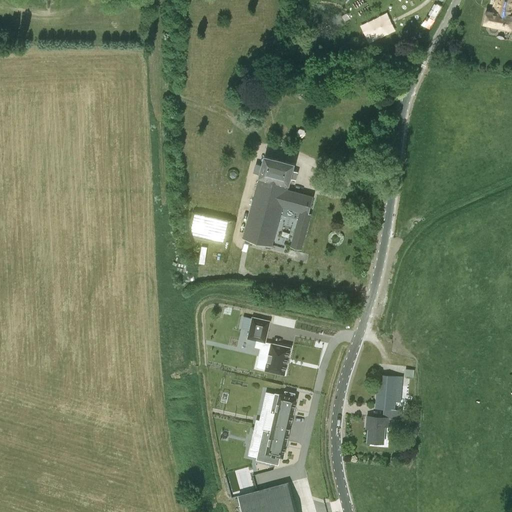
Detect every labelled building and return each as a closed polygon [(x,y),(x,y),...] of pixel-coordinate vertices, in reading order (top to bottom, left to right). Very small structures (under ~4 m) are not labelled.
[(511,0),(496,0),(494,13),(487,12),(485,24),(511,29),(511,22),(511,0)] [(436,17),(440,6),(435,4),(431,16),(436,17)] [(390,13),(362,23),(368,41),(396,31),(390,13)] [(413,33),(417,24),(407,21),(403,30),(413,33)] [(265,156),(259,177),(259,178),(243,238),(273,246),(284,207),(300,212),(291,247),(301,250),(310,214),(309,214),(313,196),(288,189),(289,186),(289,185),(294,164),(265,156)] [(265,341),(270,321),(252,317),(248,337),(265,341)] [(271,343),(265,370),(284,375),(291,347),(271,343)] [(384,410),(383,417),(368,416),(367,426),(369,426),(368,442),(383,443),(385,427),(390,427),(391,418),(401,419),(402,410),(395,409),(395,402),(401,402),(404,376),(378,374),(375,408),(384,410)] [(275,393),(270,413),(275,414),(280,415),(278,422),(291,425),(292,423),(291,423),(297,398),(294,397),(295,393),(285,391),(284,395),(275,393)] [(263,430),(256,460),(279,465),(280,457),(283,458),(289,433),(290,431),(291,425),(278,422),(277,428),(276,432),(271,431),(263,430)] [(294,511),(286,482),(237,495),(241,511),(294,511)]
